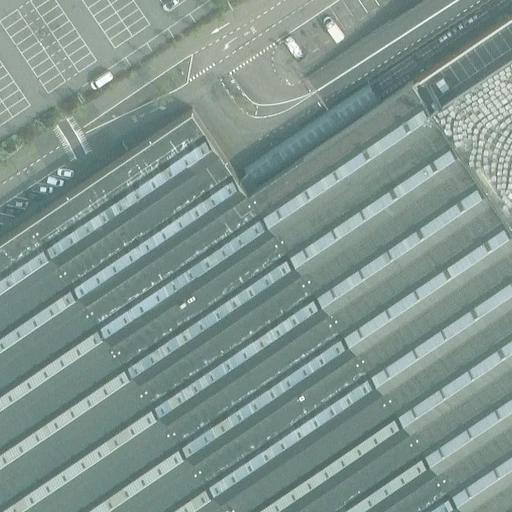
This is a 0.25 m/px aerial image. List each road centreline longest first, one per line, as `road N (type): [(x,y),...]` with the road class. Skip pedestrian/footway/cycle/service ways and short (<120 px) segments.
road 1 (unclassified): [(0,193),(198,84),(324,0)]
road 2 (unclassified): [(263,0),(0,170)]
